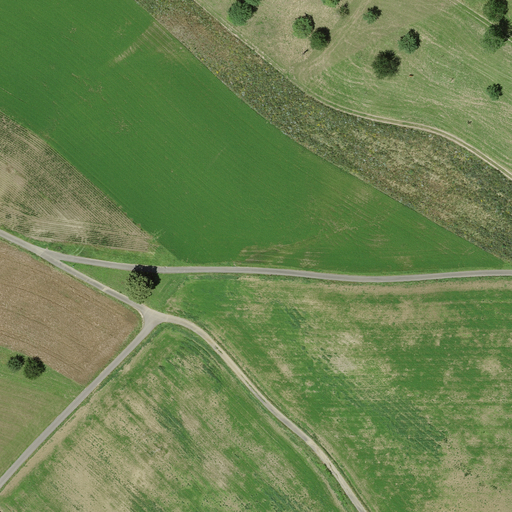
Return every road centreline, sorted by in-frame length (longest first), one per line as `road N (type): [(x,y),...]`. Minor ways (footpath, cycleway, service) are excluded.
road 1 (unclassified): [(49,258),(384,280),(511,274)]
road 2 (track): [(511,179),(436,131),(319,101),(196,0)]
road 3 (unclassified): [(157,316),(191,325),(217,346),(314,447),(363,511)]
road 4 (unclassified): [(157,316),(0,486)]
road 5 (unclassified): [(49,258),(157,316)]
